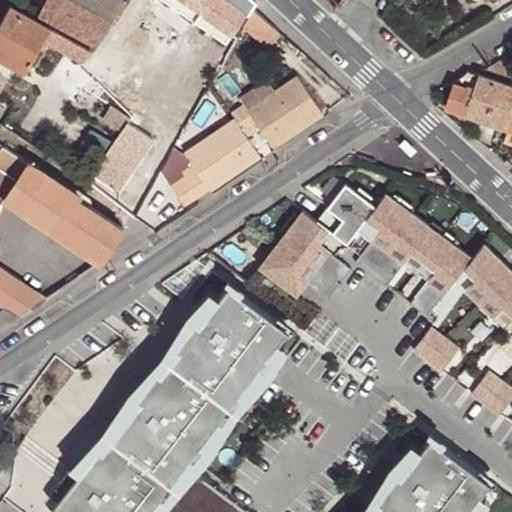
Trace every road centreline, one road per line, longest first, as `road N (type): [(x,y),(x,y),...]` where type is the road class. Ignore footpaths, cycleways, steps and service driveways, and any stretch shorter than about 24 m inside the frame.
road 1 (tertiary): [(393,99),(0,367)]
road 2 (residential): [(344,300),(378,329),(398,386),(511,469)]
road 3 (secondary): [(393,99),(511,219)]
road 4 (residential): [(393,99),(511,29)]
